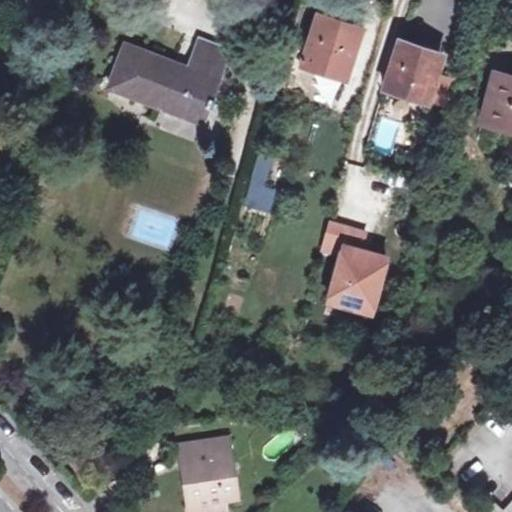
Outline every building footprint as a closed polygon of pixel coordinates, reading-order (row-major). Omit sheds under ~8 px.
[(364,27),(319,13),(302,64),(347,78),(364,27)] [(175,62),(125,42),(108,87),(205,123),(232,50),(200,37),(187,70),(174,65),(175,62)] [(398,44),(423,52),(425,46),(400,38),(398,44)] [(423,52),(398,44),(383,88),(426,102),(427,101),(436,74),(443,52),(425,46),(423,52)] [(511,77),(495,73),(483,120),(511,127),(511,77)] [(445,107),(454,80),(436,74),(427,101),(445,107)] [(277,150),(263,146),(250,192),(264,196),(277,150)] [(349,228),(329,222),(322,248),(342,253),(330,294),(374,306),(386,257),(361,250),(365,234),(348,229),(349,228)] [(330,294),(329,299),(372,311),(374,306),(330,294)] [(206,386),(193,382),(186,405),(198,408),(206,386)] [(208,511),(228,511),(240,510),(231,450),(225,451),(222,438),(206,441),(210,462),(183,466),(189,506),(207,503),(208,511)] [(206,441),(180,445),(183,466),(210,462),(206,441)] [(487,510),(489,511),(511,511),(511,499),(505,507),(501,511),(492,504),(487,510)] [(492,504),(501,511),(505,507),(497,499),(492,504)] [(208,511),(207,503),(189,506),(189,511),(208,511)]
